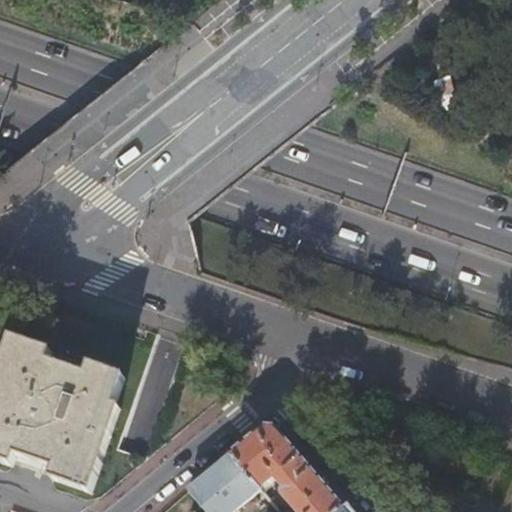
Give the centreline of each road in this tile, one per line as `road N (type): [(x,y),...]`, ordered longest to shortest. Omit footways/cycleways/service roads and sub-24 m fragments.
road 1 (trunk): [(0,114),(511,295)]
road 2 (trunk): [(511,229),(0,51)]
road 3 (tertiary): [(345,0),(38,249)]
road 4 (tertiary): [(38,249),(288,332)]
road 5 (tertiary): [(288,332),(511,411)]
road 6 (residential): [(270,389),(128,511)]
road 7 (residential): [(378,511),(270,389)]
